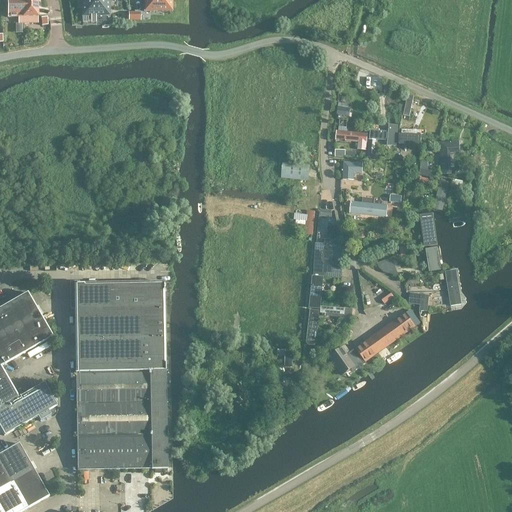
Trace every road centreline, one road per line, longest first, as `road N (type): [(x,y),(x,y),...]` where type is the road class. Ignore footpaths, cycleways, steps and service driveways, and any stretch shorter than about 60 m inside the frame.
road 1 (unclassified): [(244,511),(387,429),(511,329)]
road 2 (unclassified): [(0,276),(64,275),(69,498),(44,511)]
road 3 (unclassified): [(57,50),(163,45),(218,55),(290,40),(334,53)]
road 4 (unclassified): [(352,262),(324,167),(334,53)]
road 5 (unclassified): [(334,53),(511,131)]
